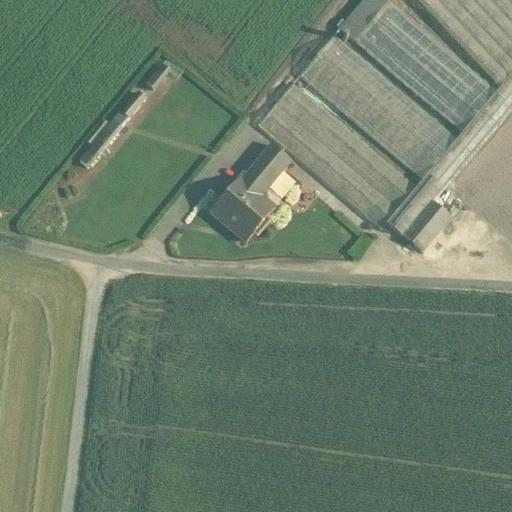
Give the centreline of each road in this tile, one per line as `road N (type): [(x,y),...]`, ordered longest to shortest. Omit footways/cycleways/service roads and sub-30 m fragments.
road 1 (unclassified): [(511,290),(101,264),(0,239)]
road 2 (track): [(69,511),(101,264)]
